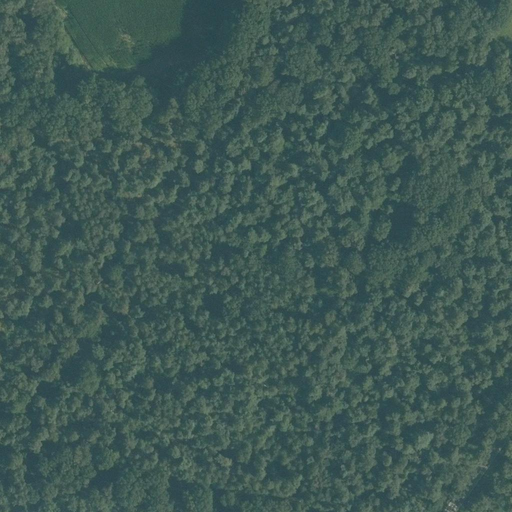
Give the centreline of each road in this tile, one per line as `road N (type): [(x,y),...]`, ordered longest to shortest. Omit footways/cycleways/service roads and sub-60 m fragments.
road 1 (track): [(334,0),(0,410)]
road 2 (track): [(0,443),(341,511)]
